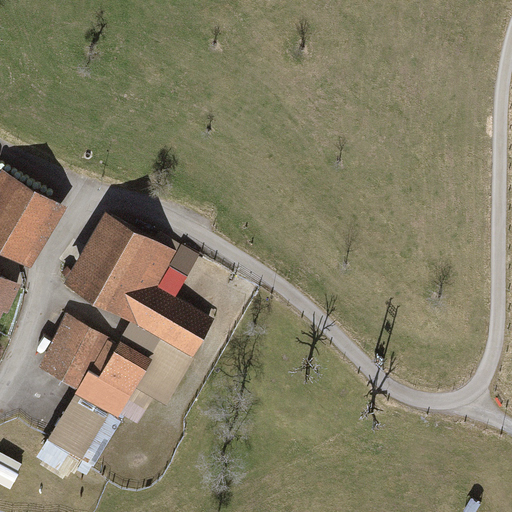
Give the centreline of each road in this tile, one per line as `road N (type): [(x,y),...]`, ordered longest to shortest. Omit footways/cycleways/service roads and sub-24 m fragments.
road 1 (residential): [(94,190),(201,233),(285,288),(389,388),(428,405),(466,399),(491,369),(499,318),(511,48)]
road 2 (unclassified): [(0,404),(46,279),(94,190)]
